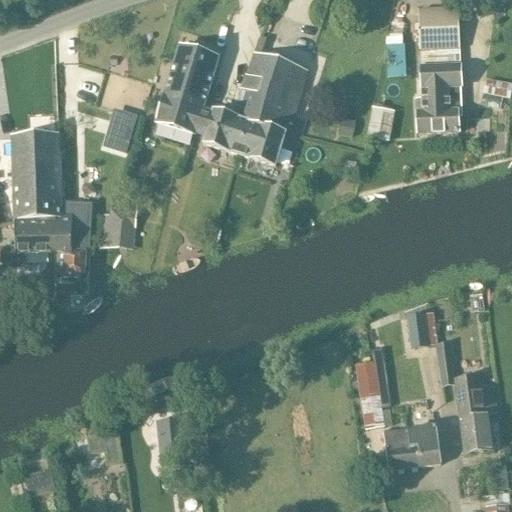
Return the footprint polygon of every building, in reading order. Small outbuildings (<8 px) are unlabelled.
[(459,10),(418,12),(419,52),(421,52),(421,53),(443,52),(459,52),(459,50),(459,10)] [(387,79),(406,78),(404,45),(386,46),(387,79)] [(219,60),(180,48),(156,125),(204,140),(202,146),(239,158),(251,121),(249,120),(257,97),(242,92),(235,115),(232,114),(231,118),(213,112),(212,114),(203,111),(219,60)] [(253,57),(242,92),(257,97),(249,120),(251,121),(239,158),(275,169),(289,125),(291,125),(307,74),(253,57)] [(443,68),(422,68),(423,100),(417,100),(418,136),(459,135),(458,117),(462,117),(460,67),(443,68)] [(510,100),(511,87),(511,85),(487,81),(483,94),(510,100)] [(114,111),(106,136),(127,143),(135,118),(114,111)] [(340,121),(337,137),(352,140),(355,123),(340,121)] [(14,221),(50,221),(60,220),(60,217),(61,217),(61,202),(59,138),(12,139),(14,221)] [(60,220),(50,221),(50,254),(51,254),(58,254),(58,273),(64,279),(80,279),(86,273),(86,266),(89,266),(92,204),(83,204),(61,202),(61,217),(60,217),(60,220)] [(103,215),(103,217),(100,248),(127,251),(129,229),(134,229),(136,212),(111,210),(110,215),(103,215)] [(50,254),(50,221),(14,221),(14,249),(0,249),(0,264),(6,271),(20,270),(27,262),(26,255),(51,255),(51,254),(50,254)] [(436,347),(432,315),(407,318),(411,351),(436,347)] [(451,344),(436,347),(438,368),(453,366),(451,344)] [(356,366),(355,366),(365,432),(385,429),(382,413),(382,412),(382,409),(376,363),(375,363),(372,364),(356,366)] [(463,381),(455,382),(456,387),(460,420),(488,416),(497,415),(493,388),(485,389),(483,378),(480,379),(477,376),(465,377),(463,381)] [(488,416),(460,420),(465,456),(493,452),(488,416)] [(181,419),(156,422),(161,466),(186,463),(181,419)] [(418,447),(421,468),(441,466),(436,428),(408,432),(410,448),(418,447)] [(390,473),(421,468),(418,447),(410,448),(408,432),(385,435),(390,473)] [(118,433),(101,435),(105,467),(122,465),(118,433)] [(193,474),(178,476),(179,490),(195,488),(193,474)]
